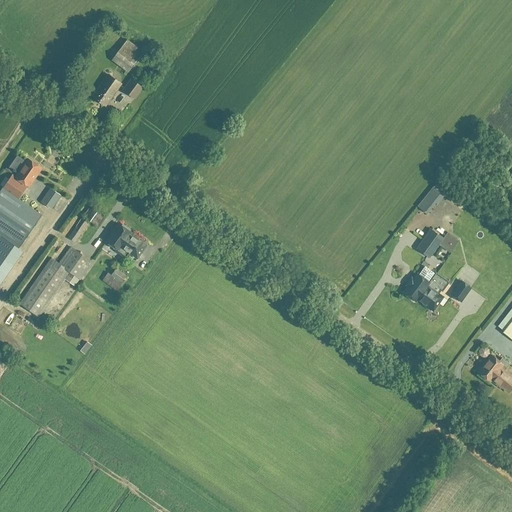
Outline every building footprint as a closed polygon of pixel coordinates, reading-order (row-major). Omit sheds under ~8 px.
[(128,72),(144,52),(127,39),(112,60),(128,72)] [(106,106),(122,84),(109,74),(93,96),(106,106)] [(132,79),(124,90),(135,98),(143,87),(132,79)] [(28,159),(22,168),(34,177),(41,168),(28,159)] [(22,168),(16,177),(13,175),(3,189),(2,188),(0,191),(0,235),(19,248),(42,215),(18,199),(28,185),(28,186),(34,177),(22,168)] [(51,209),(61,195),(51,188),(42,202),(51,209)] [(436,202),(427,194),(417,206),(427,213),(436,202)] [(97,226),(105,215),(90,205),(83,216),(83,217),(68,238),(75,243),(90,221),(97,226)] [(119,224),(106,241),(119,250),(124,253),(126,250),(137,258),(147,245),(131,234),(132,233),(128,230),(129,229),(123,224),(122,226),(119,224)] [(443,238),(431,229),(417,248),(430,258),(443,238)] [(447,233),(443,238),(439,245),(450,253),(458,241),(447,233)] [(79,278),(92,261),(71,247),(60,264),(53,259),(22,304),(37,315),(69,271),(79,278)] [(478,268),(486,258),(477,251),(469,261),(478,268)] [(421,272),(431,278),(436,270),(425,264),(421,272)] [(114,269),(111,273),(123,281),(126,276),(114,269)] [(417,299),(429,283),(418,274),(404,293),(406,294),(406,296),(409,298),(411,298),(416,301),(417,299)] [(436,274),(429,283),(417,299),(425,305),(425,306),(431,310),(431,309),(433,310),(443,297),(432,290),(441,278),(436,274)] [(471,288),(462,281),(452,295),(461,302),(471,288)] [(511,320),(503,332),(511,339),(511,320)] [(499,361),(492,355),(479,372),(490,381),(491,380),(506,360),(502,357),(499,361)] [(491,380),(497,384),(497,383),(509,392),(511,388),(511,376),(504,370),(510,363),(506,360),(491,380)]
